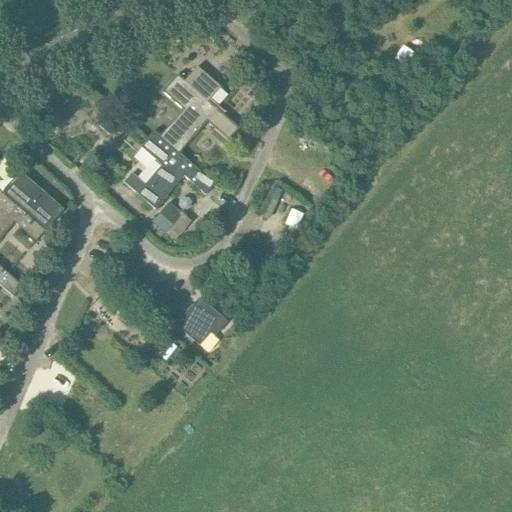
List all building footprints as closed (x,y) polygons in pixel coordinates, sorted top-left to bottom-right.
[(178,154),(198,131),(207,121),(228,140),(238,129),(207,103),(220,88),(196,67),(183,81),(177,77),(164,92),(185,111),(161,138),(178,154)] [(87,130),(70,150),(70,151),(81,160),(98,140),(88,131),(87,130)] [(123,182),(138,194),(137,194),(136,194),(155,210),(184,177),(205,196),(214,185),(178,154),(161,138),(154,132),(140,148),(162,167),(147,185),(132,172),(123,182)] [(0,239),(14,223),(36,242),(64,211),(24,172),(2,194),(0,192),(0,239)] [(159,214),(152,223),(176,242),(179,238),(191,223),(182,215),(175,209),(169,203),(159,214)] [(291,209),(284,224),(296,229),(303,214),(291,209)] [(257,237),(251,253),(245,267),(252,270),(258,256),(259,256),(265,240),(257,237)] [(121,290),(136,274),(128,266),(113,283),(121,290)] [(0,267),(0,286),(13,298),(22,287),(0,267)] [(121,290),(128,296),(130,298),(144,281),(136,274),(121,290)] [(144,281),(130,298),(138,305),(153,288),(144,281)] [(153,288),(138,305),(146,313),(161,296),(153,288)] [(161,296),(146,313),(155,320),(170,303),(161,296)] [(199,298),(175,326),(199,347),(210,333),(214,337),(227,322),(199,298)] [(163,328),(165,325),(178,310),(170,303),(155,320),(163,328)] [(87,383),(81,389),(92,398),(97,393),(87,383)]
